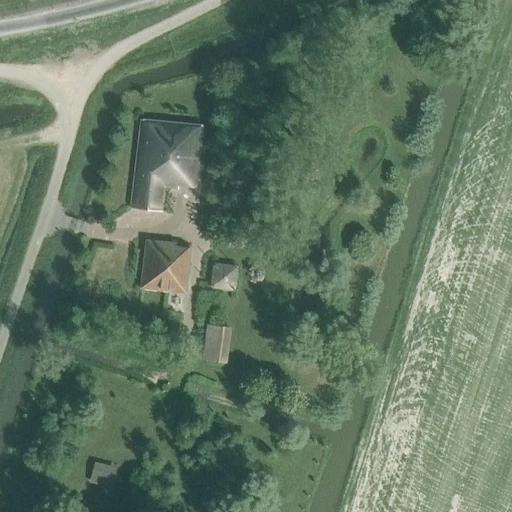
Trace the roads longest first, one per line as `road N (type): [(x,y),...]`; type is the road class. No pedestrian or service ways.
road 1 (unclassified): [(0,347),(71,118)]
road 2 (unclassified): [(71,118),(88,80),(116,52),(220,0)]
road 3 (unclassified): [(0,28),(129,0)]
